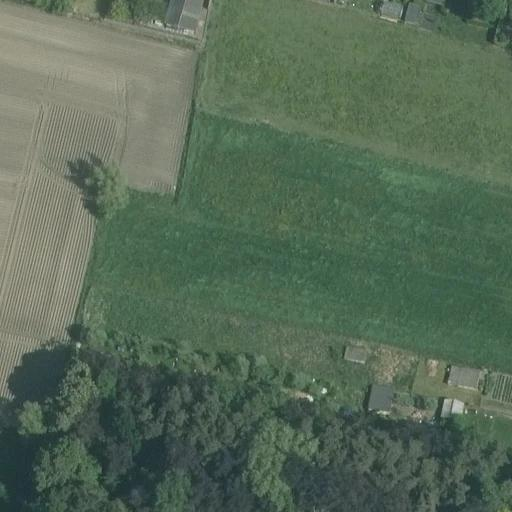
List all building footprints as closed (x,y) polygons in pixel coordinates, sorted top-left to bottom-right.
[(171,0),(165,26),(195,34),(203,0),(171,0)] [(426,0),(426,4),(443,9),(444,0),(426,0)] [(384,5),(380,16),(399,22),(402,10),(384,5)] [(408,6),(404,25),(416,28),(420,9),(408,6)] [(346,350),(343,361),(363,366),(366,354),(346,350)] [(451,368),(447,386),(476,392),(480,375),(451,368)] [(372,388),(367,412),(389,417),(394,392),(372,388)] [(444,403),(440,420),(459,425),(463,407),(444,403)]
